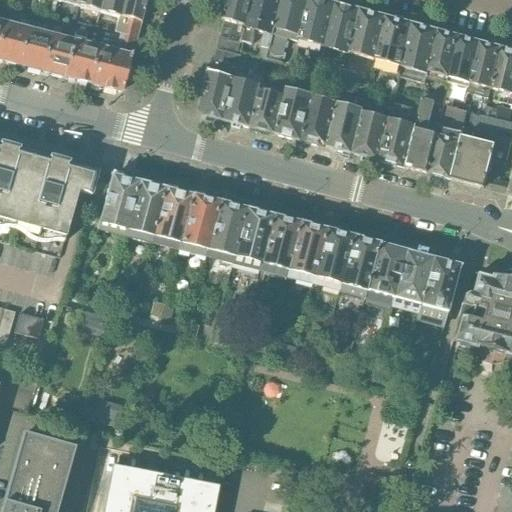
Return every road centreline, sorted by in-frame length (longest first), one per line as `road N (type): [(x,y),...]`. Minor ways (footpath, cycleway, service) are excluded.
road 1 (unclassified): [(511,232),(151,138)]
road 2 (unclassified): [(151,138),(0,100)]
road 3 (residential): [(151,138),(188,0)]
